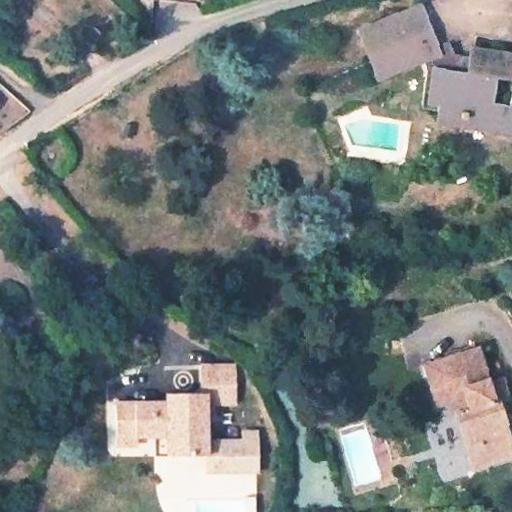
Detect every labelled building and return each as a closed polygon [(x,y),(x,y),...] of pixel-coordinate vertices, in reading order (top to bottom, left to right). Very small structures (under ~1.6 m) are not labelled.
[(426,4),(365,28),(383,79),(422,59),(443,59),(435,114),(511,126),(511,47),(487,43),(486,50),(444,43),(446,29),(435,32),(426,4)] [(478,354),(426,370),(443,413),(457,408),(473,451),(483,448),(489,465),(511,457),(511,445),(505,427),(511,424),(511,417),(506,400),(496,404),(478,354)] [(206,481),(217,442),(249,451),(260,412),(224,402),(217,427),(216,426),(200,422),(198,431),(184,427),(148,416),(138,449),(155,454),(173,461),(166,484),(186,490),(189,479),(205,484),(206,481)] [(200,422),(186,418),(184,427),(198,431),(200,422)] [(135,458),(152,464),(155,454),(138,449),(135,458)] [(186,490),(202,495),(205,484),(189,479),(186,490)] [(198,511),(202,511),(248,511),(254,494),(206,481),(205,484),(202,495),(198,511)]
